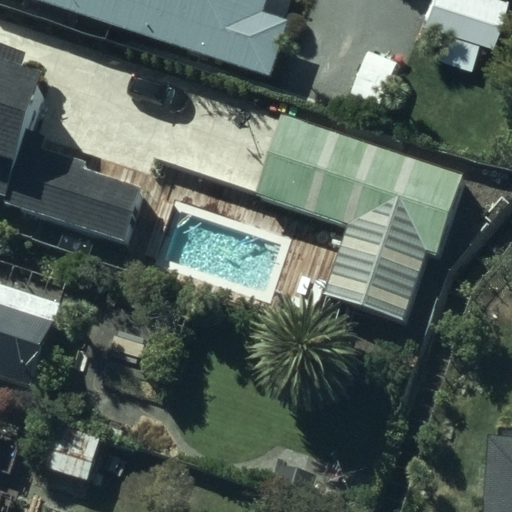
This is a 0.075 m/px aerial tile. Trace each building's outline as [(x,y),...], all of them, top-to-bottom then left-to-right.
[(272,0),(15,0),(274,86),(294,28),(266,19),(272,0)] [(501,0),(424,0),(419,18),(488,41),(501,0)] [(0,200),(128,241),(145,189),(41,155),(45,144),(32,139),(49,86),(26,79),(33,60),(0,49),(0,200)] [(468,180),(283,120),(256,202),(349,232),(326,303),(406,329),(429,258),(441,262),(468,180)] [(0,382),(38,395),(65,312),(0,291),(0,382)] [(92,451),(39,435),(27,475),(80,491),(92,451)] [(511,511),(511,445),(493,444),(487,511),(511,511)]
